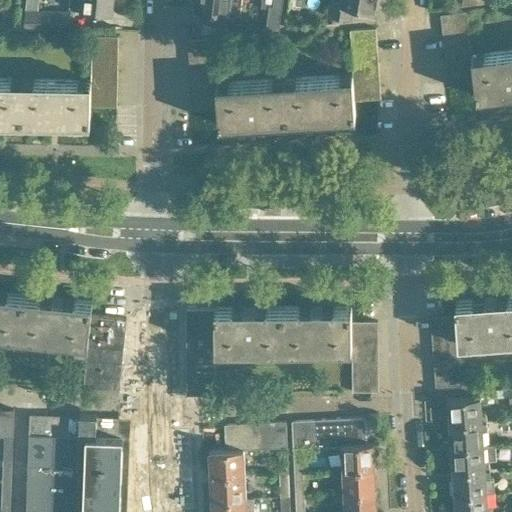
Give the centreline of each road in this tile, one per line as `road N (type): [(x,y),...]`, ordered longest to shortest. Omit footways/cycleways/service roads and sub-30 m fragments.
road 1 (tertiary): [(405,237),(152,235)]
road 2 (residential): [(164,408),(408,403)]
road 3 (residential): [(405,237),(416,0)]
road 4 (residential): [(152,235),(157,0)]
road 5 (residential): [(164,408),(152,235)]
road 6 (residential): [(408,403),(405,237)]
road 7 (residential): [(164,408),(0,401)]
road 8 (tertiary): [(152,235),(0,225)]
